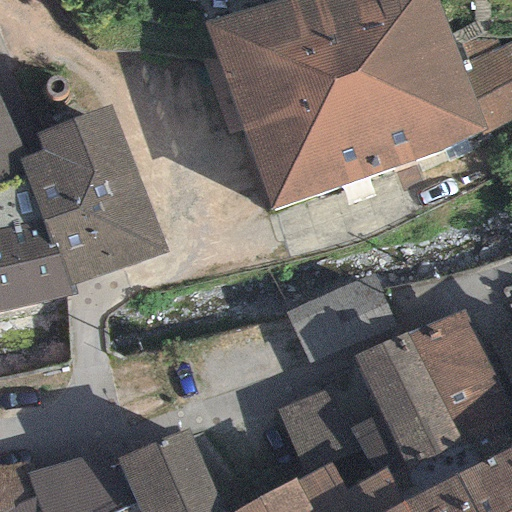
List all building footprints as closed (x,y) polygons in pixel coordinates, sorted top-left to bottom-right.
[(438,153),(485,128),(459,65),(437,0),(283,0),(203,21),(272,213),(438,153)] [(511,41),(459,65),(485,128),(488,134),(511,121),(511,41)] [(0,102),(0,312),(73,296),(71,286),(77,284),(165,252),(109,104),(33,134),(38,149),(28,153),(24,156),(0,102)] [(372,276),(285,314),(306,363),(393,325),(372,276)] [(377,412),(349,429),(375,474),(383,469),(387,477),(511,418),(511,407),(463,310),(354,357),(377,412)] [(511,330),(490,341),(511,389),(511,330)] [(329,389),(277,410),(304,476),(330,464),(357,451),(329,389)] [(227,511),(187,430),(114,460),(138,511),(227,511)] [(108,448),(30,476),(42,511),(138,511),(114,460),(108,448)] [(511,511),(511,449),(457,476),(475,511),(511,511)] [(304,476),(296,480),(310,511),(384,511),(402,502),(387,477),(383,469),(375,474),(347,492),(330,464),(304,476)] [(27,465),(0,468),(0,511),(42,511),(30,476),(27,465)] [(475,511),(457,476),(402,502),(407,511),(475,511)] [(294,478),(233,511),(310,511),(296,480),(294,478)] [(407,511),(402,502),(384,511),(407,511)]
